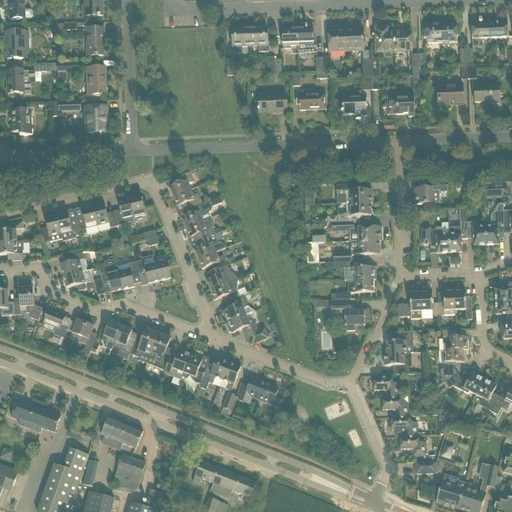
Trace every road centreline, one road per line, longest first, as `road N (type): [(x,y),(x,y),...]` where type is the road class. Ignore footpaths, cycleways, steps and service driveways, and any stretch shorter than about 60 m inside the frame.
road 1 (tertiary): [(371,505),(0,360)]
road 2 (residential): [(203,335),(205,318),(150,183),(0,215)]
road 3 (residential): [(130,153),(398,141)]
road 4 (residential): [(203,335),(125,305),(97,311),(50,293),(39,271),(0,270)]
road 5 (residential): [(305,6),(511,0)]
road 6 (residential): [(349,383),(326,383),(203,335)]
road 7 (residential): [(130,153),(126,0)]
road 8 (residential): [(171,8),(305,6)]
road 9 (residential): [(399,275),(398,141)]
road 10 (residential): [(0,157),(130,153)]
road 11 (residential): [(349,383),(399,275)]
